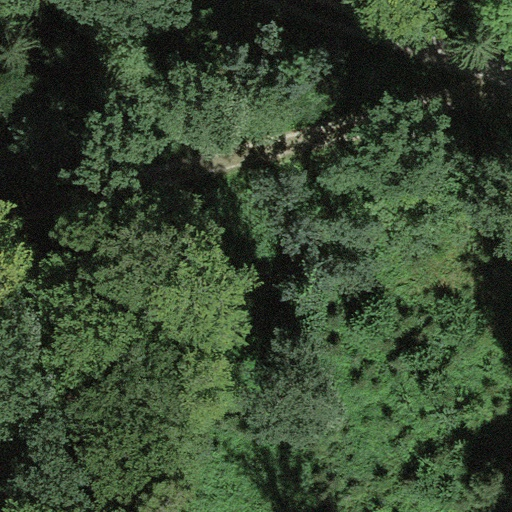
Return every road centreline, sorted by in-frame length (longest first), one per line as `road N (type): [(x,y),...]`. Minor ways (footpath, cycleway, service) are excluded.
road 1 (track): [(511,92),(0,219)]
road 2 (track): [(511,73),(311,0)]
